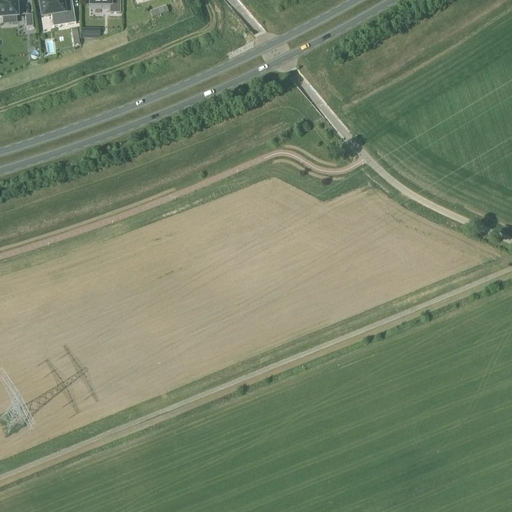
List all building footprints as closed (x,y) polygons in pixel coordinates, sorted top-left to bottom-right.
[(49,0),(49,1),(38,3),(41,19),(50,17),(51,20),(64,18),(65,26),(75,25),(72,10),(64,11),(62,3),(61,0),(54,0),(55,0),(54,0),(49,0)] [(109,7),(109,14),(119,14),(119,0),(88,0),(88,7),(109,7)] [(1,5),(0,4),(0,18),(16,18),(15,2),(1,3),(1,5)] [(31,16),(24,16),(25,29),(32,28),(31,16)] [(80,30),(80,39),(93,39),(93,36),(89,36),(89,30),(80,30)]
